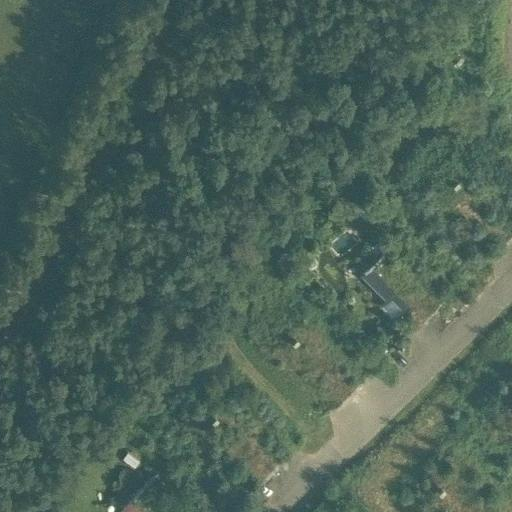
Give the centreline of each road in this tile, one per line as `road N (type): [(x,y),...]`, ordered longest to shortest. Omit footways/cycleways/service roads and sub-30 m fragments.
road 1 (unknown): [(0,328),(34,293),(115,154),(185,0)]
road 2 (unclassified): [(511,276),(270,511)]
